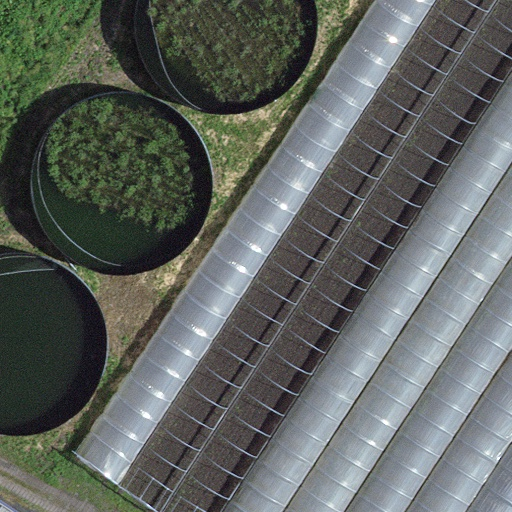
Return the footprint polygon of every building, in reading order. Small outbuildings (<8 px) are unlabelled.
[(511,511),(511,0),(350,0),(82,477),(144,511),(511,511)] [(293,0),(167,0),(203,113),(318,77),(293,0)] [(34,142),(95,278),(231,218),(171,82),(34,142)] [(120,380),(63,240),(0,265),(0,388),(12,383),(27,418),(120,380)] [(45,511),(0,482),(0,511),(45,511)]
